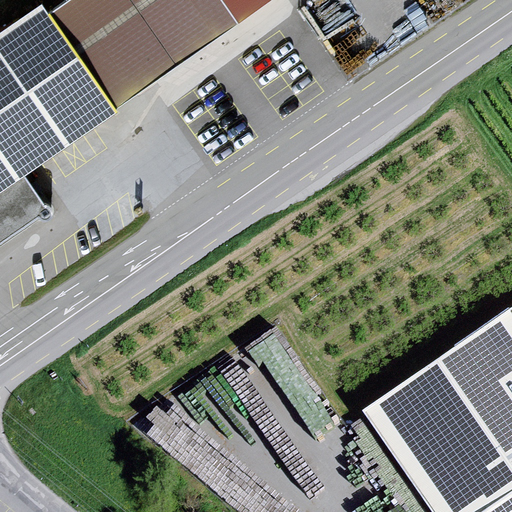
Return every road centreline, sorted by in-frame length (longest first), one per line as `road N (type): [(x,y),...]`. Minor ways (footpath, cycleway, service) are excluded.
road 1 (primary): [(0,372),(511,18)]
road 2 (primary): [(502,0),(0,336)]
